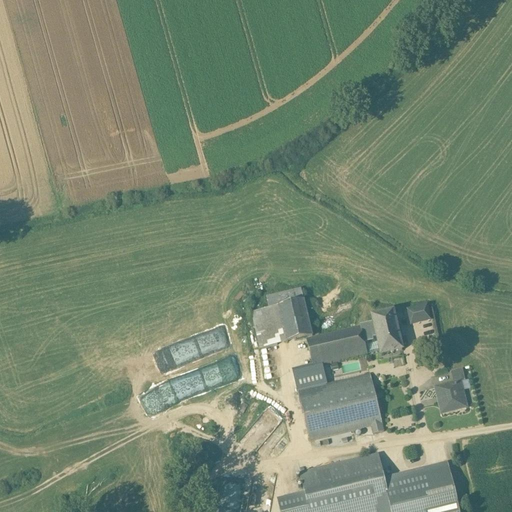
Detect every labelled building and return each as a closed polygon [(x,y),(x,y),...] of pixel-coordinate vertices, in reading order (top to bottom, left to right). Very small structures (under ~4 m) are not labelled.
[(303,292),(268,300),(270,311),(279,309),(305,303),(303,292)] [(305,303),(279,309),(286,345),(313,339),(305,303)] [(426,308),(415,310),(418,325),(430,322),(426,308)] [(270,311),(252,315),(260,350),(286,345),(279,309),(270,311)] [(415,310),(408,312),(411,326),(418,325),(415,310)] [(394,315),(373,320),(379,345),(382,358),(389,356),(389,359),(395,358),(394,355),(402,353),(394,315)] [(375,328),(362,331),(366,348),(379,345),(375,328)] [(362,331),(308,344),(314,369),(314,371),(322,369),(368,358),(366,348),(362,331)] [(314,369),(293,374),(298,394),(326,387),(322,369),(314,371),(314,369)] [(463,370),(451,373),(454,384),(460,383),(465,382),(463,370)] [(326,387),(298,394),(310,444),(371,428),(373,436),(384,433),(382,425),(370,376),(326,387)] [(454,384),(435,389),(438,398),(440,398),(444,415),(467,409),(460,383),(454,384)] [(378,456),(300,475),(305,494),(277,501),(279,511),(391,511),(385,485),(378,456)] [(436,494),(422,498),(425,511),(459,511),(449,470),(431,474),(436,494)] [(431,474),(385,485),(391,511),(425,511),(422,498),(436,494),(431,474)]
